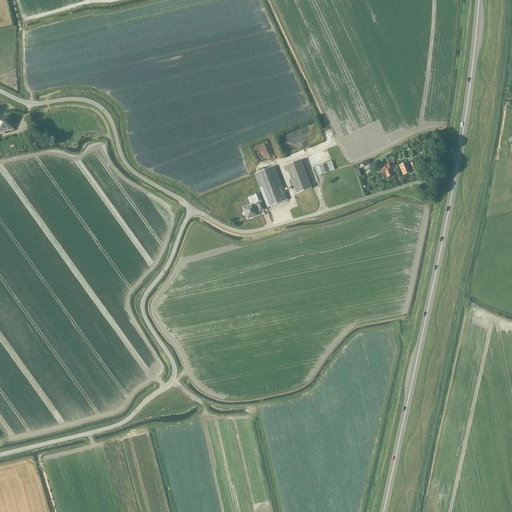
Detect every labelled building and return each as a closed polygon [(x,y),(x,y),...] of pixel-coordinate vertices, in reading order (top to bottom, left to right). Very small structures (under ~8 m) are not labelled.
[(0,132),(13,129),(12,114),(0,116),(0,132)] [(302,161),(308,179),(312,177),(306,159),(302,161)] [(361,161),(362,167),(369,166),(367,159),(361,161)] [(301,161),(287,166),(297,195),(311,190),(301,161)] [(318,176),(335,170),(332,162),(315,168),(318,176)] [(390,171),(391,171),(388,163),(379,167),(382,174),(385,173),(387,178),(392,176),(390,171)] [(403,176),(410,172),(407,163),(399,166),(403,176)] [(275,166),(255,173),(267,207),(287,200),(283,187),(282,187),(275,166)] [(249,204),(256,201),(253,194),(246,197),(249,204)] [(242,206),(246,217),(256,214),(253,204),(250,205),(249,204),(242,206)]
